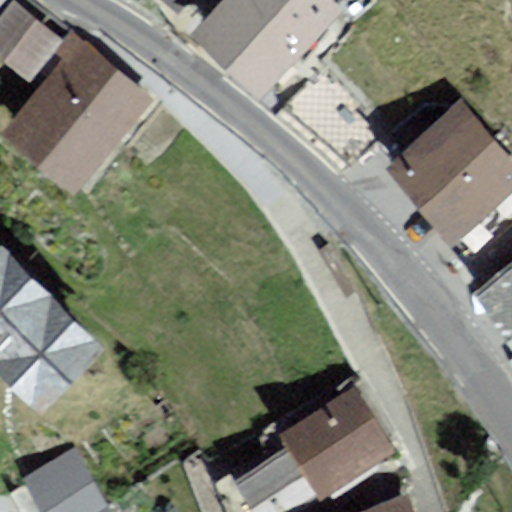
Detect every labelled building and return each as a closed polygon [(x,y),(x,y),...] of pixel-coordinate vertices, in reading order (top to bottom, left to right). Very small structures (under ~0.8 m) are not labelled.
[(19,0),(0,24),(0,44),(32,69),(61,33),(19,0)] [(226,0),(204,25),(262,77),(330,0),(226,0)] [(82,42),(12,127),(75,177),(144,93),(82,42)] [(511,166),(463,111),(396,169),(456,238),(511,188),(511,166)] [(3,248),(0,250),(0,360),(35,396),(93,340),(3,248)] [(511,275),(482,298),(511,336),(511,275)] [(359,387),(268,439),(306,505),(397,453),(359,387)] [(259,439),(209,462),(232,511),(282,488),(259,439)] [(108,511),(85,457),(16,486),(27,511),(108,511)]
